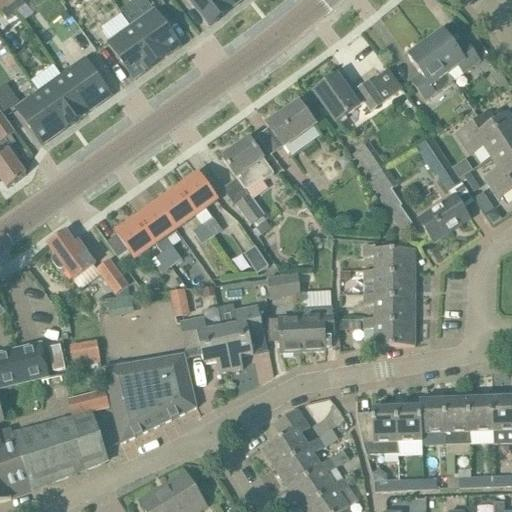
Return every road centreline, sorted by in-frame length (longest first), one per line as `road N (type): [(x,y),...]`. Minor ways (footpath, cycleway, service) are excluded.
road 1 (residential): [(51,200),(80,217),(376,0)]
road 2 (tertiary): [(51,200),(322,0)]
road 3 (residential): [(204,437),(299,388),(473,354),(476,331)]
road 4 (residential): [(262,0),(52,155),(51,200)]
road 5 (residential): [(26,511),(204,437)]
